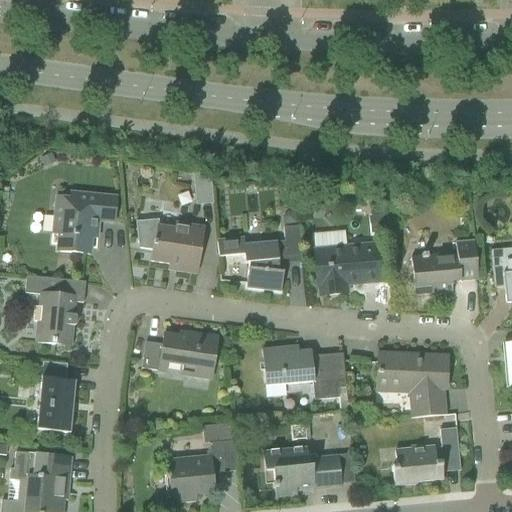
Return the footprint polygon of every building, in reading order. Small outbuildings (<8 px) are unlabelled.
[(51,155),(39,160),(44,169),(55,164),(51,155)] [(209,173),(192,171),(195,206),(212,205),(209,173)] [(53,218),(51,235),(57,235),(56,252),(69,254),(89,256),(91,240),(97,241),(99,223),(113,224),(115,198),(70,193),(69,199),(55,198),(53,218)] [(287,212),(281,219),(282,226),(295,225),(294,212),(287,212)] [(380,216),(367,218),(369,235),(382,234),(380,216)] [(167,271),(177,273),(195,276),(203,229),(175,224),(174,230),(158,227),(158,221),(135,223),(138,250),(139,249),(151,251),(150,263),(168,266),(167,271)] [(218,259),(243,257),(244,265),(248,264),(245,290),(280,294),(282,274),(278,274),(277,262),(301,260),(299,227),(282,229),(284,242),(243,246),(242,239),(216,241),(218,259)] [(410,259),(413,297),(452,294),(451,284),(476,281),(473,242),(454,244),(455,255),(410,259)] [(318,289),(318,297),(347,295),(346,287),(380,284),(377,245),(313,251),(316,290),(318,289)] [(511,249),(490,252),(493,290),(503,289),(505,305),(511,304),(511,249)] [(35,344),(50,346),(70,347),(72,327),(73,328),(75,326),(76,319),(74,317),(71,317),(72,304),(82,304),(84,283),(26,278),(24,295),(39,296),(38,309),(34,308),(33,323),(37,323),(35,344)] [(145,344),(141,370),(158,372),(165,373),(166,364),(194,368),(193,378),(210,380),(214,359),(217,339),(179,334),(178,338),(163,336),(161,346),(145,344)] [(511,344),(501,345),(505,389),(511,388),(511,344)] [(293,348),(261,351),(262,371),(264,388),(311,384),(313,402),(337,400),(336,394),(336,390),(344,389),(343,375),(342,355),(330,356),(310,358),(310,352),(294,354),(293,348)] [(377,354),(376,374),(375,388),(413,390),(416,420),(444,417),(442,391),(445,391),(446,357),(377,354)] [(35,432),(49,433),(69,435),(74,383),(65,382),(66,366),(42,364),(42,367),(37,370),(40,379),(35,432)] [(303,427),(289,428),(291,443),(305,441),(303,427)] [(396,468),(391,468),(391,473),(392,473),(393,488),(415,486),(415,484),(441,481),(440,466),(459,464),(455,430),(438,431),(440,449),(433,450),(433,449),(424,450),(423,448),(410,449),(410,451),(394,452),(396,468)] [(175,489),(176,504),(196,502),(196,496),(214,494),(212,473),(237,471),(235,442),(208,445),(210,460),(205,460),(205,458),(165,462),(166,475),(164,475),(165,480),(168,480),(168,486),(171,489),(175,489)] [(306,450),(262,454),(263,474),(272,473),(273,485),(271,485),(272,490),(273,490),(274,499),(296,497),(295,489),(312,488),(312,491),(340,489),(337,458),(307,461),(306,450)] [(8,481),(23,483),(26,483),(24,504),(1,502),(0,508),(0,511),(61,511),(63,502),(66,502),(67,495),(64,495),(67,460),(69,460),(69,461),(70,461),(71,459),(51,457),(14,454),(13,470),(9,470),(8,481)] [(367,476),(360,485),(368,490),(374,481),(367,476)]
